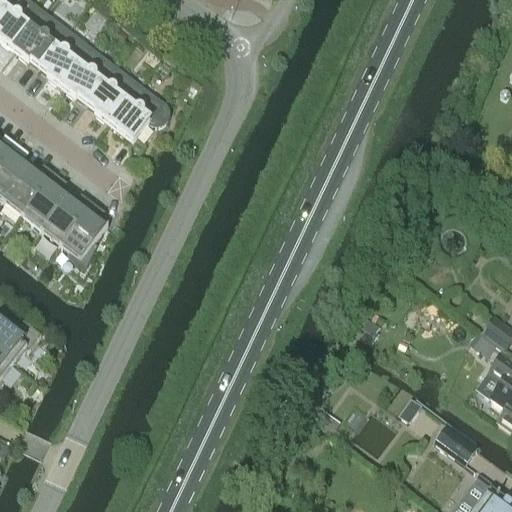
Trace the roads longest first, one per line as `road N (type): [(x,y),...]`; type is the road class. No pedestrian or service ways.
road 1 (primary): [(170,511),(411,0)]
road 2 (tertiary): [(236,50),(239,97),(65,465)]
road 3 (residential): [(114,188),(0,101)]
